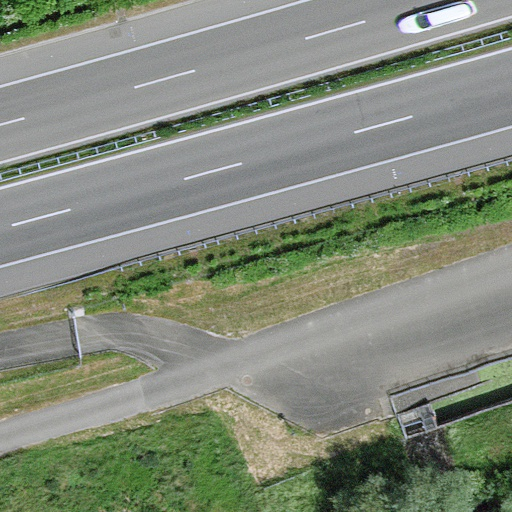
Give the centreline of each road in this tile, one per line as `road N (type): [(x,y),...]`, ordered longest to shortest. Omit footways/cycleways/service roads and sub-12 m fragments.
road 1 (track): [(511,267),(0,436)]
road 2 (motorway): [(0,228),(511,88)]
road 3 (motorway): [(437,0),(0,124)]
